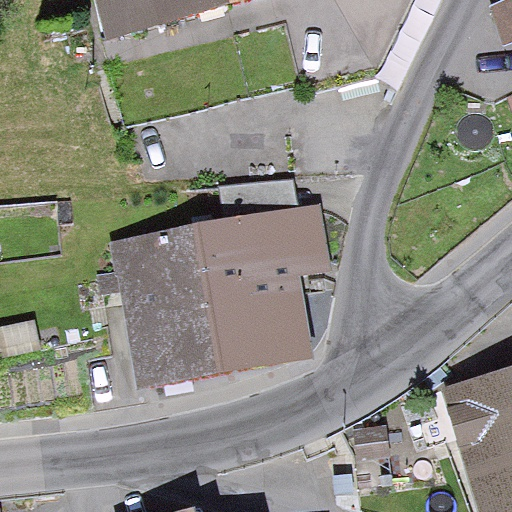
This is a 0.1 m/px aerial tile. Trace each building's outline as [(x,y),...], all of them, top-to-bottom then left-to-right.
[(215,0),(98,0),(106,28),(215,0)] [(108,39),(102,40),(123,120),(248,88),(225,0),(215,0),(106,28),(108,39)] [(225,0),(248,88),(299,75),(279,0),(225,0)] [(279,0),(299,75),(302,88),(376,68),(408,0),(279,0)] [(511,2),(494,8),(502,34),(511,31),(511,2)] [(293,187),(222,186),(225,227),(294,215),(293,187)] [(225,227),(211,230),(234,361),(303,349),(290,272),(324,266),(315,212),(294,215),(225,227)] [(211,230),(112,247),(117,273),(136,270),(154,374),(234,361),(211,230)] [(511,511),(511,378),(455,394),(486,511),(511,511)]
